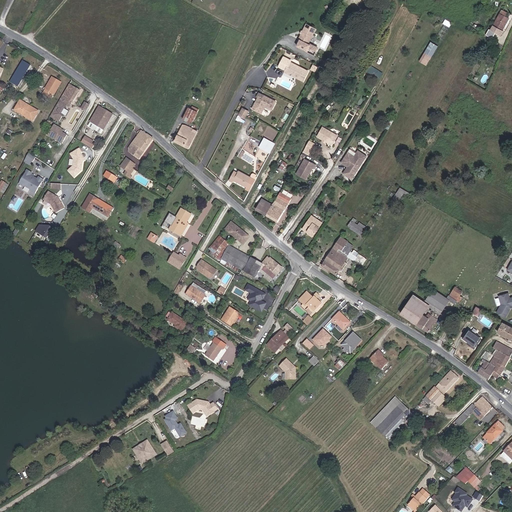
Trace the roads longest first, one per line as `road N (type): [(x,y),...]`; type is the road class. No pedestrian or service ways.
road 1 (residential): [(0,27),(111,99),(300,261)]
road 2 (residential): [(300,261),(461,365),(505,403)]
road 3 (residential): [(300,261),(233,386),(208,376),(149,415)]
road 4 (track): [(149,415),(0,510)]
road 5 (unknown): [(197,172),(244,89),(285,38)]
